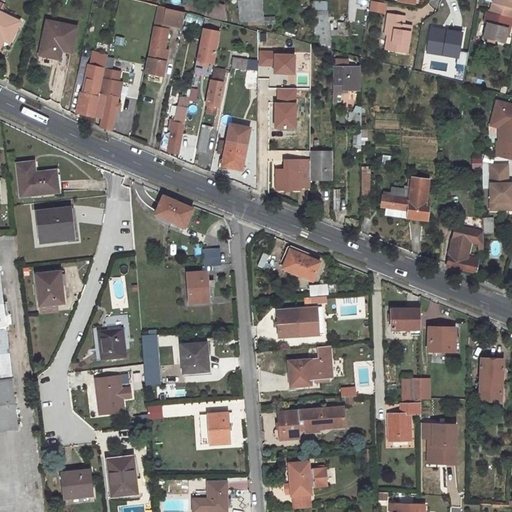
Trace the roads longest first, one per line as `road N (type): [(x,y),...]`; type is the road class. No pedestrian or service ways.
road 1 (residential): [(238,205),(261,511)]
road 2 (residential): [(115,149),(112,212),(88,296),(51,375),(60,434)]
road 3 (unclassified): [(511,312),(238,205)]
road 4 (unclassified): [(238,205),(115,149)]
road 5 (unclassified): [(115,149),(0,96)]
